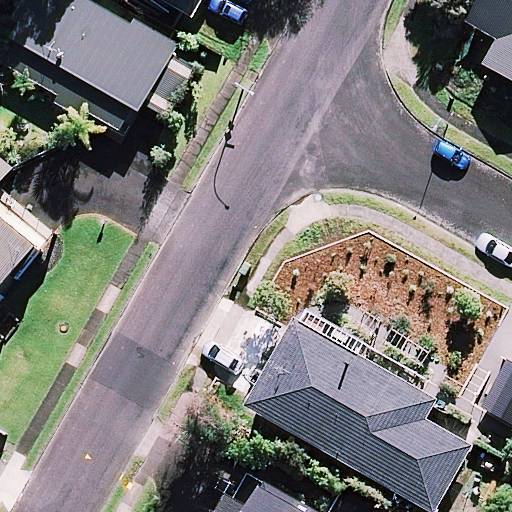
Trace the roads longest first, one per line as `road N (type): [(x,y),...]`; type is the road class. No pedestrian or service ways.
road 1 (residential): [(53,511),(290,98)]
road 2 (residential): [(511,227),(290,98)]
